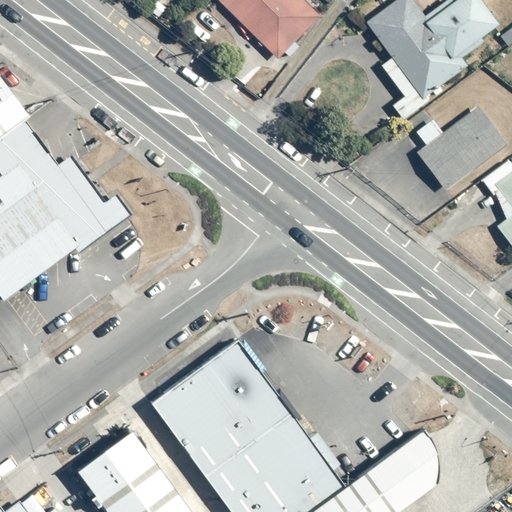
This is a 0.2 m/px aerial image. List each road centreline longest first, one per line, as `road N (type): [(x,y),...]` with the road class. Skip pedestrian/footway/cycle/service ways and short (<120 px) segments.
road 1 (unclassified): [(0,442),(214,279),(280,207)]
road 2 (secondary): [(280,207),(19,0)]
road 3 (secondary): [(511,382),(280,207)]
